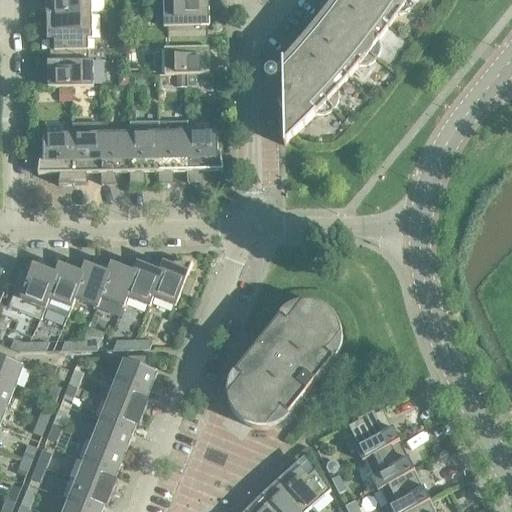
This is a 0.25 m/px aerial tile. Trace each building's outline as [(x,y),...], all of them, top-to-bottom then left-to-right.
[(48,0),(49,16),(92,15),(91,0),(48,0)] [(343,0),(333,15),(319,32),(307,47),(294,61),(287,70),(284,72),(283,72),(283,102),(285,102),(290,107),(285,112),(283,112),(284,147),(286,147),(286,145),(316,116),(318,116),(321,116),(323,116),(326,116),(328,115),(330,114),(332,112),(334,110),(335,109),(337,106),(338,104),(338,103),(338,102),(339,99),(339,97),(339,96),(338,94),(338,92),(349,79),(359,67),(361,67),(364,67),(366,67),(369,66),(372,65),(374,63),(375,62),(377,60),(377,59),(378,58),(379,55),(380,53),(380,51),(380,49),(380,46),(379,44),(379,42),(389,28),(398,15),(400,15),(403,15),(405,14),(407,14),(409,12),(411,11),(413,10),(413,9),(415,7),(416,5),(417,2),(417,0),(343,0)] [(214,28),(214,3),(164,4),(164,29),(168,29),(169,40),(207,39),(207,28),(214,28)] [(93,40),(92,15),(49,16),(50,52),(88,52),(88,40),(93,40)] [(207,50),(207,39),(169,40),(169,50),(165,50),(165,77),(177,76),(185,76),(215,76),(215,50),(207,50)] [(89,62),(88,52),(50,52),(50,89),(93,88),(93,62),(89,62)] [(129,76),(118,76),(118,87),(129,87),(129,76)] [(185,76),(177,76),(177,89),(186,89),(185,76)] [(196,77),(187,77),(187,88),(196,88),(196,77)] [(71,89),(61,90),(62,103),(71,103),(71,89)] [(187,185),(189,185),(188,135),(188,122),(159,122),(159,136),(160,185),(175,185),(173,174),(187,173),(187,185)] [(101,186),(102,186),(101,137),(101,124),(72,124),(72,137),(73,187),(89,187),(87,175),(101,175),(101,186)] [(188,135),(189,185),(204,184),(202,173),(224,173),(221,154),(218,154),(218,134),(188,135)] [(130,186),(131,186),(130,136),(101,137),(102,186),(117,186),(116,175),(130,175),(130,186)] [(159,185),(160,185),(159,136),(130,136),(131,186),(146,185),(144,174),(158,174),(159,185)] [(59,187),(73,187),(72,137),(43,138),(43,158),(41,158),(38,176),(60,176),(59,187)] [(172,272),(166,269),(154,299),(176,308),(180,296),(189,299),(189,298),(188,298),(194,281),(195,282),(196,281),(188,278),(193,265),(175,266),(172,272)] [(124,309),(128,299),(140,270),(141,266),(123,267),(120,273),(114,270),(102,300),(124,309)] [(154,299),(166,269),(167,266),(149,266),(146,272),(140,270),(128,299),(150,308),(154,299)] [(72,310),(76,300),(88,271),(89,267),(71,268),(68,274),(62,271),(50,301),(72,310)] [(98,309),(102,300),(114,270),(115,267),(97,267),(94,273),(88,271),(76,300),(98,309)] [(29,280),(21,277),(21,278),(22,278),(15,295),(14,294),(10,305),(42,318),(62,271),(63,268),(45,268),(42,274),(33,270),(29,280)] [(305,305),(302,305),(302,307),(288,324),(281,318),(236,375),(233,378),(232,381),(231,383),(230,385),(230,388),(229,390),(229,393),(229,395),(229,398),(227,398),(228,400),(228,403),(229,405),(230,408),(231,410),(232,413),(234,416),(235,418),(238,420),(240,422),(242,424),(245,426),(247,427),(252,429),(255,430),(258,430),(260,431),(263,431),(268,431),(271,431),(273,429),(274,428),(276,426),(277,425),(280,423),(281,422),(283,422),(286,420),(289,417),(334,361),(327,355),(341,338),(343,338),(342,335),(342,333),(341,329),(340,326),(338,323),(337,321),(335,319),(334,317),(331,314),(328,312),(326,310),(322,308),(320,307),(317,306),(315,306),(313,305),(310,305),(308,305),(305,305)] [(89,328),(83,343),(101,343),(104,335),(89,328)] [(19,354),(27,354),(31,344),(23,344),(14,341),(10,350),(19,354)] [(113,352),(131,352),(135,342),(117,343),(113,352)] [(135,342),(131,352),(149,352),(153,342),(135,342)] [(61,353),(79,353),(83,343),(65,344),(61,353)] [(83,343),(79,353),(97,353),(101,343),(83,343)] [(31,344),(27,354),(45,353),(49,344),(31,344)] [(0,358),(0,382),(15,388),(23,367),(0,358)] [(126,362),(118,382),(149,395),(157,374),(144,369),(148,359),(129,358),(127,362),(126,362)] [(64,383),(68,373),(58,369),(54,379),(64,383)] [(69,386),(78,390),(83,376),(75,372),(69,386)] [(0,405),(7,408),(15,388),(0,382),(0,405)] [(146,402),(149,395),(118,382),(110,402),(144,416),(148,404),(149,404),(149,403),(146,402)] [(47,401),(56,404),(61,390),(52,386),(47,401)] [(72,404),(78,390),(69,386),(64,400),(72,404)] [(139,428),(144,416),(110,402),(102,422),(133,435),(136,428),(139,429),(139,428)] [(39,421),(48,424),(53,410),(44,407),(39,421)] [(365,460),(400,442),(384,411),(349,429),(365,460)] [(53,427),(62,430),(68,416),(59,412),(53,427)] [(42,438),(48,424),(39,421),(33,435),(42,438)] [(133,435),(102,422),(94,443),(125,455),(133,435)] [(57,444),(62,430),(53,427),(48,441),(57,444)] [(365,460),(380,490),(415,472),(400,442),(365,460)] [(86,463),(117,475),(125,455),(94,443),(86,463)] [(23,461),(32,464),(37,450),(29,447),(23,461)] [(37,467),(46,470),(52,456),(43,453),(37,467)] [(26,478),(32,464),(23,461),(18,475),(26,478)] [(328,464),(326,469),(329,473),(334,475),(338,473),(340,468),(337,463),(332,462),(328,464)] [(114,482),(117,475),(86,463),(78,483),(112,496),(116,484),(117,485),(117,484),(114,482)] [(41,484),(46,470),(37,467),(32,481),(41,484)] [(282,484),(308,511),(324,498),(331,493),(316,472),(314,473),(309,478),(302,469),(303,468),(301,467),(292,475),(282,484)] [(391,511),(411,511),(430,502),(415,472),(380,490),(391,511)] [(339,495),(347,491),(340,476),(331,481),(339,495)] [(107,508),(112,496),(78,483),(70,503),(92,511),(102,511),(104,508),(107,510),(108,508),(107,508)] [(308,511),(282,484),(274,491),(265,499),(277,511),(308,511)] [(7,501),(16,505),(22,491),(13,487),(7,501)] [(22,507),(30,510),(36,496),(27,493),(22,507)] [(252,511),(277,511),(265,499),(258,507),(252,511)] [(13,511),(16,505),(7,501),(2,511),(13,511)] [(435,511),(430,502),(411,511),(435,511)] [(65,511),(92,511),(70,503),(65,511)] [(345,508),(347,511),(359,511),(355,503),(345,508)]
